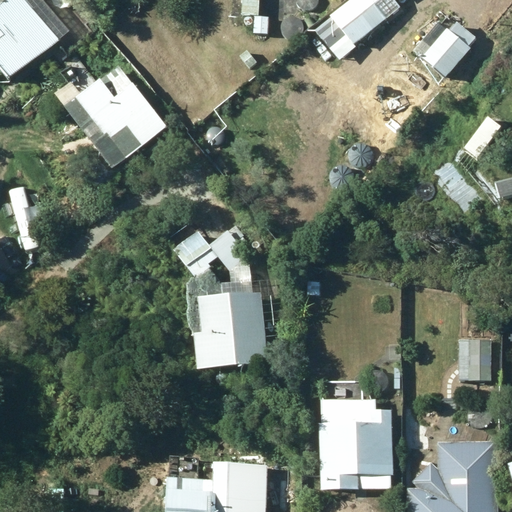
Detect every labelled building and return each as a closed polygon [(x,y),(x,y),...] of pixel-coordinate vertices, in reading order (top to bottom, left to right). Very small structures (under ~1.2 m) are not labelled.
[(1,0),(0,1),(0,64),(10,77),(59,37),(28,0),(1,0)] [(242,0),(241,16),(256,17),(255,35),(268,35),(269,18),(260,17),(260,0),(242,0)] [(353,0),(345,7),(367,36),(400,10),(392,0),(353,0)] [(472,0),(455,21),(447,33),(468,49),(506,0),(472,0)] [(240,58),(250,70),(258,63),(248,51),(240,58)] [(65,104),(113,166),(168,125),(135,81),(134,83),(119,63),(65,104)] [(259,84),(278,105),(295,89),(277,68),(259,84)] [(174,117),(186,133),(195,128),(182,111),(174,117)] [(100,193),(111,188),(107,179),(96,184),(100,193)] [(174,251),(196,279),(211,267),(209,265),(219,257),(211,247),(199,231),(174,251)] [(219,257),(231,272),(250,257),(230,232),(222,239),(211,247),(219,257)] [(196,334),(200,371),(264,365),(267,392),(281,390),(278,365),(270,366),(263,293),(199,299),(203,334),(196,334)] [(460,340),(461,379),(492,378),(491,339),(460,340)] [(481,386),(480,401),(501,402),(502,387),(481,386)] [(321,422),(322,488),(392,487),(392,473),(394,473),(393,408),(377,408),(377,397),(324,398),(324,422),(321,422)] [(500,511),(498,440),(438,441),(439,466),(433,461),(414,482),(419,487),(409,487),(409,511),(500,511)] [(171,476),(169,511),(266,511),(269,461),(215,458),(215,478),(171,476)] [(60,511),(61,500),(47,499),(46,511),(60,511)]
